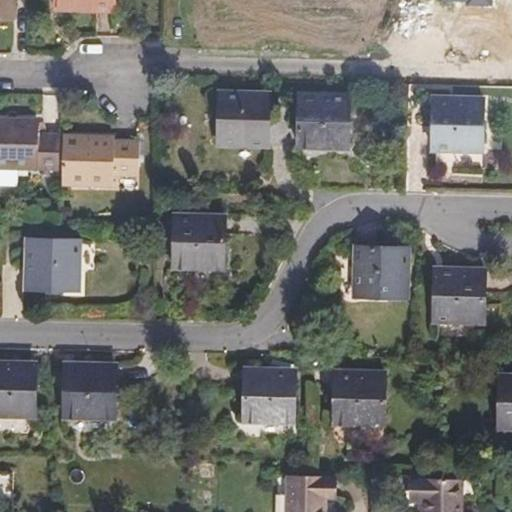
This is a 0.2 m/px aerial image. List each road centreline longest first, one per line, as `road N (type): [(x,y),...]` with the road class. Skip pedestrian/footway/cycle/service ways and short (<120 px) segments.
road 1 (residential): [(418,204),(370,203),(323,221),(268,314),(236,335),(0,333)]
road 2 (residential): [(0,71),(107,75),(143,62),(422,67)]
